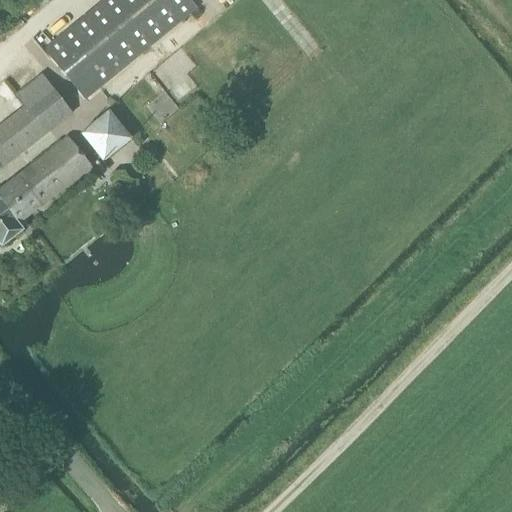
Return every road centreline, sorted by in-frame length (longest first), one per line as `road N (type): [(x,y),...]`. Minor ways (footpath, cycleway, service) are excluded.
road 1 (track): [(511,189),(188,511)]
road 2 (track): [(511,278),(272,511)]
road 3 (tertiary): [(116,511),(0,375)]
